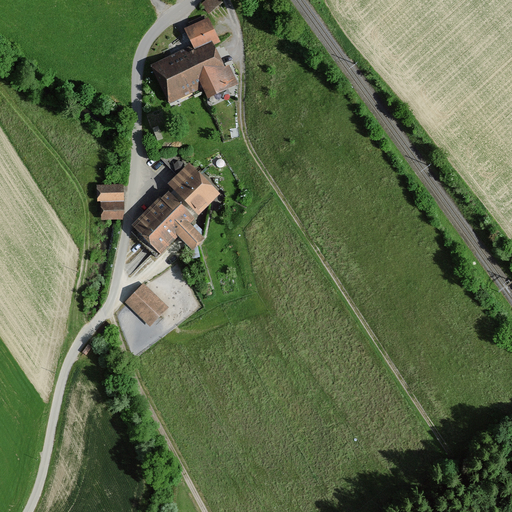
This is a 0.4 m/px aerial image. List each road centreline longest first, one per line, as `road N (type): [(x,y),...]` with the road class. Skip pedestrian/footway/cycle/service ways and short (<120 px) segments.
road 1 (track): [(487,511),(246,140),(242,61),(225,0)]
road 2 (unclassified): [(192,0),(158,26),(139,59),(115,293),(68,360),(23,511)]
road 3 (track): [(107,312),(205,511)]
